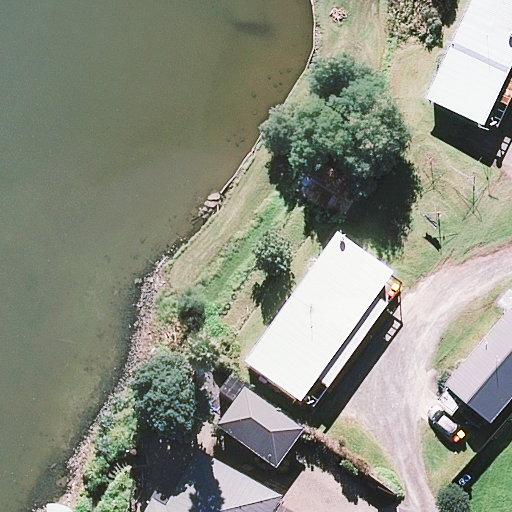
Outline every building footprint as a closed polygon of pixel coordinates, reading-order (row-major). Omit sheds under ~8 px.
[(511,95),(511,0),(474,0),(427,101),(495,132),(511,95)] [(362,185),(317,160),(297,196),(342,221),(362,185)] [(387,282),(333,243),(242,370),(296,409),(313,386),(324,394),(383,312),(372,304),(387,282)] [(511,397),(511,309),(486,340),(507,357),(493,374),(471,355),(445,385),(490,423),(511,397)] [(274,472),(298,433),(212,381),(196,409),(221,424),(214,436),(274,472)] [(272,511),(276,506),(193,460),(163,511),(153,511),(146,508),(143,511),(272,511)]
